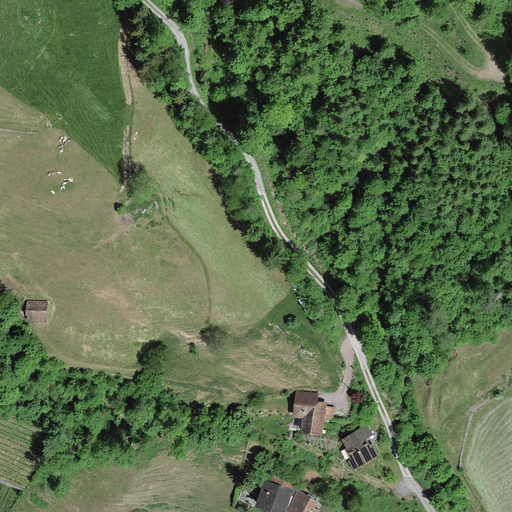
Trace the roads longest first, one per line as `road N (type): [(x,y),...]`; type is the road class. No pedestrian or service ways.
road 1 (track): [(412,485),(336,302),(278,237),(249,157),(192,91),(173,26),(142,0)]
road 2 (track): [(121,0),(128,20),(128,188),(116,209),(123,229),(148,214)]
road 3 (track): [(358,0),(511,78)]
road 4 (track): [(412,485),(386,486),(296,441)]
